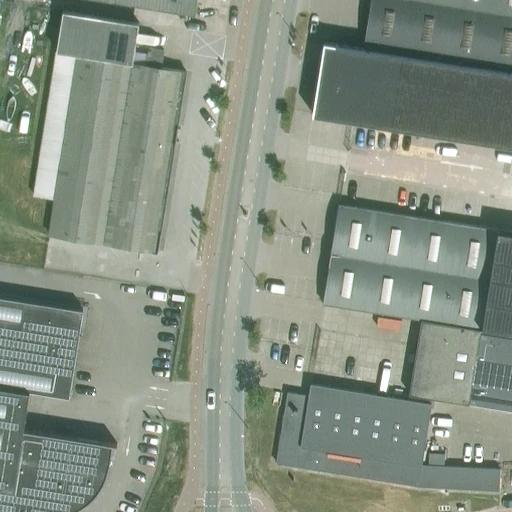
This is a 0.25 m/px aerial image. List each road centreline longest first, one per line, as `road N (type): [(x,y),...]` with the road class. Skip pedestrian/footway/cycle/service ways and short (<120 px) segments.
road 1 (tertiary): [(240,511),(238,359),(291,0)]
road 2 (tertiary): [(264,0),(219,286),(212,511)]
